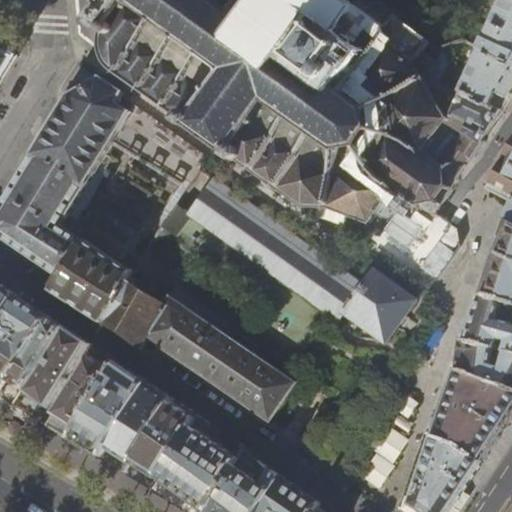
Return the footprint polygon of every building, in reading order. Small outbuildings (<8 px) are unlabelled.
[(416,206),(416,208),(420,207),(435,216),(471,160),(474,161),(475,158),(473,156),(477,150),(481,144),(484,146),(486,142),(483,141),(486,137),(501,112),(443,84),(452,64),(447,51),(439,62),(425,53),(431,43),(396,19),(395,20),(392,17),(388,18),(382,14),(379,16),(358,0),(118,0),(113,7),(111,5),(109,8),(104,4),(96,15),(94,18),(99,22),(98,23),(106,28),(102,38),(102,46),(103,53),(106,60),(109,65),(115,71),(178,117),(180,120),(177,121),(178,122),(180,122),(187,127),(187,129),(188,130),(191,127),(194,127),(219,145),(218,146),(222,149),(223,148),(229,152),(229,155),(227,156),(227,157),(229,157),(234,161),(239,160),(301,204),(301,209),(305,210),(306,205),(336,208),(370,221),(390,193),(392,194),(395,194),(416,206)] [(511,0),(506,0),(483,51),(467,42),(459,45),(458,46),(455,46),(447,51),(452,64),(443,84),(501,112),(511,97),(511,95),(511,0)] [(0,87),(1,86),(18,57),(0,50),(0,87)] [(272,421),(297,384),(220,330),(226,322),(178,288),(166,305),(128,281),(132,271),(131,271),(130,272),(83,241),(63,227),(116,141),(188,187),(206,158),(134,112),(132,115),(118,106),(125,93),(104,79),(72,97),(36,156),(0,213),(0,233),(12,242),(46,265),(55,271),(61,276),(51,290),(67,300),(122,335),(142,348),(143,349),(150,337),(166,348),(262,414),(267,418),(272,421)] [(511,145),(491,187),(489,190),(511,202),(511,211),(509,221),(511,222),(511,145)] [(339,319),(344,312),(386,342),(416,300),(373,270),(366,278),(214,170),(209,175),(214,178),(189,213),(339,319)] [(493,269),(484,296),(511,304),(511,222),(509,221),(500,248),(493,269)] [(0,391),(48,318),(43,314),(36,309),(33,307),(14,295),(0,285),(0,391)] [(511,304),(484,296),(468,341),(497,349),(499,339),(503,337),(508,339),(510,338),(511,340),(511,343),(510,351),(511,351),(511,324),(508,324),(511,304)] [(0,395),(6,399),(15,404),(64,328),(51,320),(48,318),(0,391),(0,395)] [(15,404),(42,421),(85,353),(90,344),(84,341),(72,333),(64,328),(15,404)] [(497,349),(468,341),(462,340),(462,341),(460,370),(511,388),(511,351),(510,351),(497,349)] [(96,360),(91,357),(49,425),(61,432),(73,439),(97,393),(96,393),(110,370),(102,365),(96,360)] [(89,449),(103,458),(148,384),(129,371),(120,365),(115,362),(110,370),(96,393),(97,393),(73,439),(89,449)] [(445,414),(437,437),(483,460),(505,428),(511,416),(511,388),(460,370),(445,414)] [(111,462),(127,472),(149,437),(139,431),(143,424),(153,431),(171,401),(172,400),(166,396),(148,384),(103,458),(111,462)] [(151,486),(154,488),(175,451),(166,444),(172,435),(182,441),(190,425),(195,418),(189,414),(178,407),(171,401),(153,431),(149,437),(127,472),(151,486)] [(366,473),(383,483),(411,432),(393,422),(366,473)] [(161,492),(194,511),(206,511),(238,458),(233,455),(211,440),(195,428),(190,425),(182,441),(175,451),(154,488),(161,492)] [(424,511),(449,511),(466,487),(483,460),(437,437),(436,440),(414,504),(424,511)] [(261,511),(282,477),(273,471),(259,461),(244,450),(238,458),(206,511),(261,511)] [(282,477),(261,511),(314,511),(320,504),(317,502),(306,494),(300,490),(282,477)]
